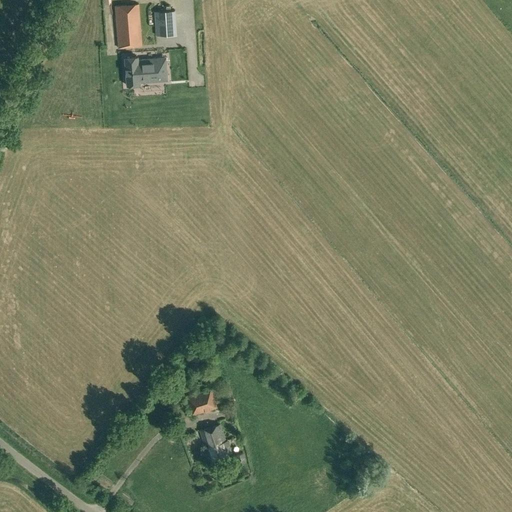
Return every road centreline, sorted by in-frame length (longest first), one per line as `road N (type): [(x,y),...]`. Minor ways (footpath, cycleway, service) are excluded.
road 1 (unclassified): [(107,511),(0,428)]
road 2 (unclassified): [(0,118),(48,0)]
